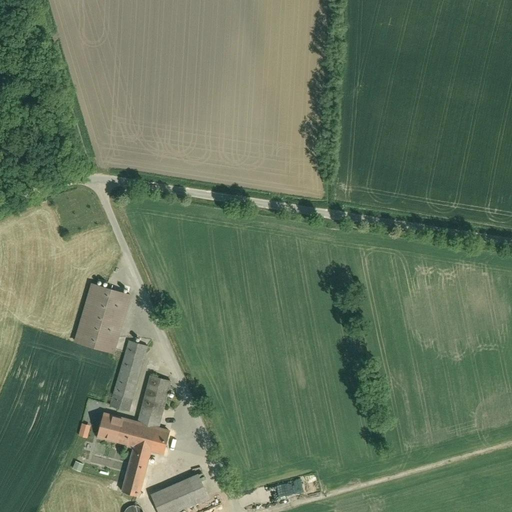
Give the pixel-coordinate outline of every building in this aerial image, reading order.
[(117,354),(133,292),(91,281),(74,343),(117,354)] [(130,414),(149,346),(127,340),(122,357),(114,388),(108,408),(130,414)] [(206,384),(198,367),(190,371),(197,387),(206,384)] [(138,420),(106,411),(99,437),(119,442),(128,444),(127,446),(133,448),(122,492),(140,497),(152,451),(164,454),(165,454),(172,429),(160,425),(172,379),(151,373),(138,420)] [(90,437),(92,424),(83,423),(81,436),(90,437)] [(85,464),(77,461),(73,468),(81,472),(85,464)] [(200,472),(151,492),(159,511),(176,511),(210,498),(200,472)]
